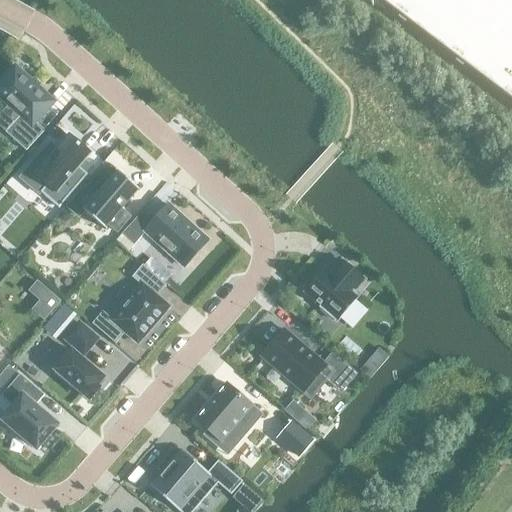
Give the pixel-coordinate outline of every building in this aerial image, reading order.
[(511,0),(380,0),(511,100),(511,0)] [(0,100),(20,117),(5,134),(27,152),(45,131),(35,124),(54,102),(14,68),(0,84),(0,100)] [(47,160),(35,173),(47,184),(40,192),(58,208),(87,174),(78,167),(89,154),(68,136),(57,149),(49,142),(40,153),(47,160)] [(138,189),(118,170),(112,178),(102,169),(86,189),(95,197),(84,210),(104,228),(108,224),(117,232),(130,217),(121,209),(138,189)] [(142,212),(116,241),(127,251),(144,231),(183,267),(207,240),(168,205),(153,221),(142,212)] [(330,275),(324,270),(315,280),(315,279),(307,289),(305,292),(316,302),(315,303),(319,306),(320,305),(322,307),(320,310),(331,319),(333,317),(337,320),(356,297),(352,293),(363,279),(357,274),(344,263),(342,261),(330,275)] [(102,313),(92,324),(115,343),(124,332),(137,343),(169,307),(156,296),(165,285),(142,265),(132,277),(141,285),(111,321),(102,313)] [(63,304),(48,323),(57,331),(73,313),(63,304)] [(97,338),(79,323),(65,339),(83,355),(97,338)] [(284,330),(261,356),(310,398),(327,380),(341,392),(356,374),(332,353),(323,363),(284,330)] [(378,348),(359,370),(369,378),(388,356),(378,348)] [(103,377),(71,350),(54,370),(89,399),(99,387),(97,385),(103,377)] [(1,396),(0,396),(0,416),(2,419),(36,449),(57,424),(35,406),(44,395),(19,374),(1,396)] [(227,384),(195,420),(220,442),(240,419),(246,425),(258,410),(227,384)] [(293,401),(284,410),(293,419),(302,409),(293,401)] [(292,420),(277,438),(299,456),(314,437),(292,420)] [(157,473),(146,486),(175,511),(196,511),(218,489),(231,499),(247,482),(220,458),(209,470),(181,446),(167,461),(165,460),(155,471),(157,473)]
